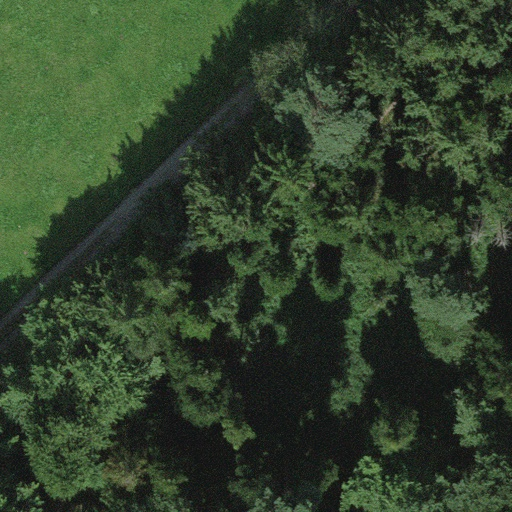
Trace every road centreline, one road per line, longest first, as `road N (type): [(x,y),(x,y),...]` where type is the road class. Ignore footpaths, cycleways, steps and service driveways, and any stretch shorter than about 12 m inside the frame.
road 1 (track): [(0,465),(117,385),(486,0)]
road 2 (track): [(0,335),(345,0)]
